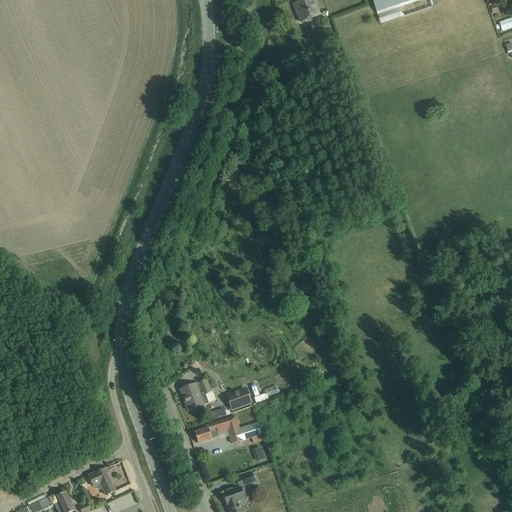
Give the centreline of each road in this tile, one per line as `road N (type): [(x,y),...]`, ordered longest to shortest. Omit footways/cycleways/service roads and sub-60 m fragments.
road 1 (tertiary): [(204,0),(203,88),(133,272),(123,359)]
road 2 (residential): [(152,511),(111,391),(112,371),(123,359)]
road 3 (tertiary): [(123,359),(170,511)]
